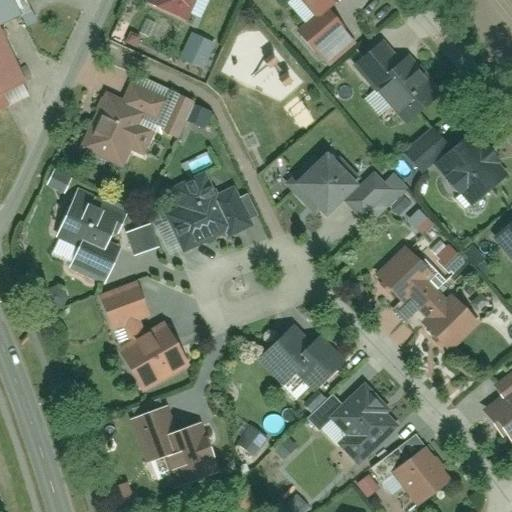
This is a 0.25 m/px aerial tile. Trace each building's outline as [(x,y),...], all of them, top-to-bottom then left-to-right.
[(9,0),(0,0),(0,6),(4,15),(15,10),(9,0)] [(145,0),(144,3),(179,17),(185,0),(145,0)] [(318,20),(305,6),(289,20),(284,15),(274,24),(291,43),(318,20)] [(0,20),(0,105),(34,88),(0,20)] [(210,70),(223,43),(197,31),(184,58),(210,70)] [(349,81),(378,56),(358,33),(330,58),(349,81)] [(385,50),(354,76),(383,110),(414,83),(385,50)] [(130,86),(121,105),(154,121),(163,102),(130,86)] [(188,126),(199,101),(192,98),(181,123),(188,126)] [(144,117),(106,99),(81,150),(119,168),(144,117)] [(419,130),(410,119),(382,143),(399,162),(409,154),(401,146),(419,130)] [(456,186),(480,164),(470,152),(474,148),(462,136),(458,139),(446,126),(417,152),(426,161),(424,172),(432,181),(438,183),(446,175),(456,186)] [(304,204),(330,177),(331,166),(318,152),(312,157),(304,147),(296,156),(290,149),(270,174),(272,182),(286,196),(291,191),(304,204)] [(351,166),(327,190),(340,204),(364,179),(351,166)] [(60,170),(54,186),(72,193),(78,177),(60,170)] [(412,187),(397,172),(388,180),(381,172),(353,200),(375,223),(412,187)] [(228,234),(248,224),(230,188),(212,197),(204,180),(184,191),(192,207),(170,217),(185,249),(226,229),(228,234)] [(90,210),(69,200),(53,234),(76,245),(92,252),(96,242),(103,228),(110,231),(118,214),(93,202),(90,210)] [(503,237),(511,228),(511,220),(500,207),(475,230),(491,247),(503,237)] [(139,256),(165,247),(157,223),(131,232),(139,256)] [(511,228),(503,237),(511,246),(511,228)] [(447,240),(435,255),(458,274),(470,259),(447,240)] [(92,252),(76,245),(67,267),(99,280),(111,250),(96,242),(92,252)] [(380,294),(409,267),(387,243),(358,270),(380,294)] [(413,286),(402,274),(388,287),(399,298),(413,286)] [(111,301),(130,294),(124,279),(90,292),(100,322),(116,316),(111,301)] [(414,311),(428,298),(414,284),(401,297),(414,311)] [(430,341),(457,315),(435,291),(428,298),(414,311),(407,317),(430,341)] [(288,340),(270,325),(241,354),(264,377),(277,365),(297,384),(310,371),(286,349),(288,340)] [(157,327),(115,353),(140,391),(181,364),(157,327)] [(312,351),(301,362),(310,371),(321,360),(312,351)] [(478,378),(489,393),(511,375),(511,359),(508,355),(478,378)] [(385,424),(392,418),(379,405),(382,402),(355,374),(333,395),(324,385),(295,412),(310,427),(323,415),(333,426),(326,433),(348,456),(370,436),(376,442),(390,429),(385,424)] [(511,384),(507,379),(470,408),(486,428),(490,424),(500,437),(511,427),(511,384)] [(192,411),(171,418),(163,393),(119,407),(142,473),(156,469),(160,481),(210,464),(192,411)] [(360,480),(390,458),(381,445),(350,467),(360,480)] [(404,499),(431,479),(406,447),(379,467),(404,499)] [(374,496),(384,488),(373,475),(363,484),(374,496)]
